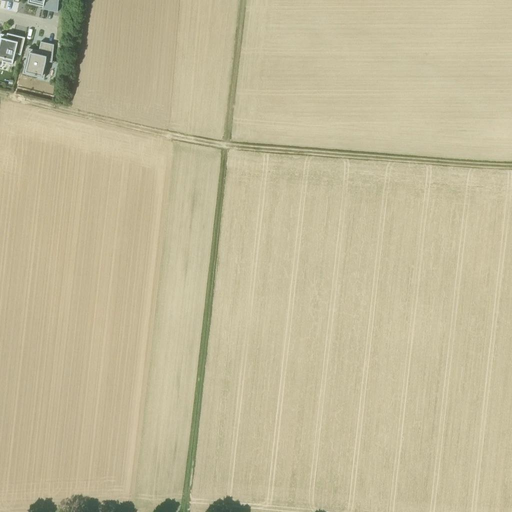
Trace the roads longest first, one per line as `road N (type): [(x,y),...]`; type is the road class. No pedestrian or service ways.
road 1 (track): [(511,168),(224,147),(0,95)]
road 2 (track): [(242,0),(183,511)]
